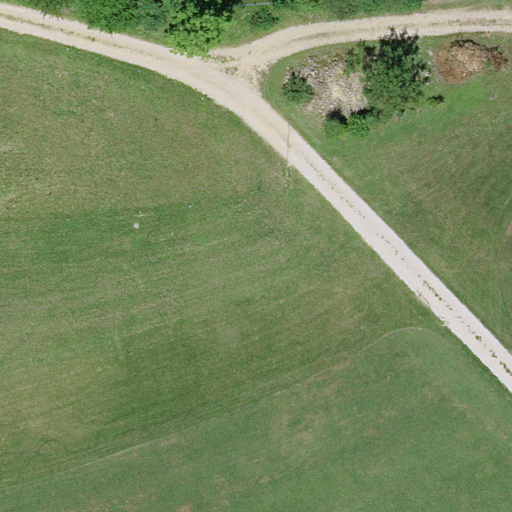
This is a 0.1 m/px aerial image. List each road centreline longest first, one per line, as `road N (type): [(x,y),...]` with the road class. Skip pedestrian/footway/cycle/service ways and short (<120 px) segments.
road 1 (track): [(0,13),(156,55),(242,97),(511,372)]
road 2 (track): [(511,22),(385,25),(297,39),(218,81)]
